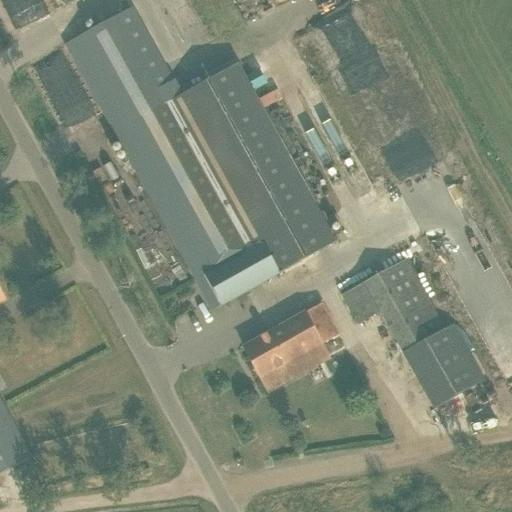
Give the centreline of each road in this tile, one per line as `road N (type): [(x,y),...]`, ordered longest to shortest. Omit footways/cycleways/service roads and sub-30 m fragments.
road 1 (unclassified): [(225,511),(0,105)]
road 2 (track): [(511,438),(212,488)]
road 3 (track): [(36,511),(212,488)]
